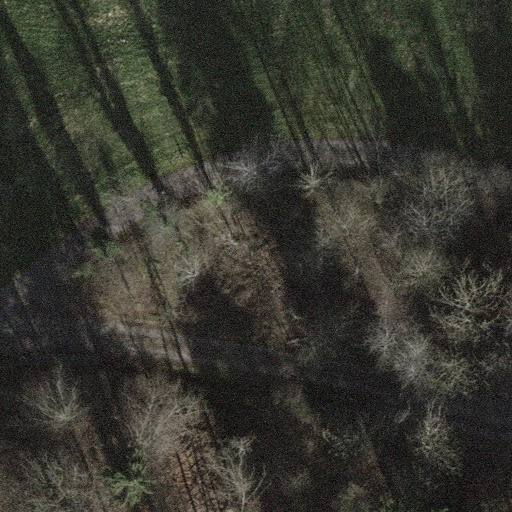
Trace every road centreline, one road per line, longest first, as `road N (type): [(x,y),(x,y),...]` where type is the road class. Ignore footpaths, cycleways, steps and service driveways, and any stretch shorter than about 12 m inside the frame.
road 1 (track): [(511,178),(282,161),(124,227),(23,326),(0,336)]
road 2 (track): [(23,326),(511,420)]
